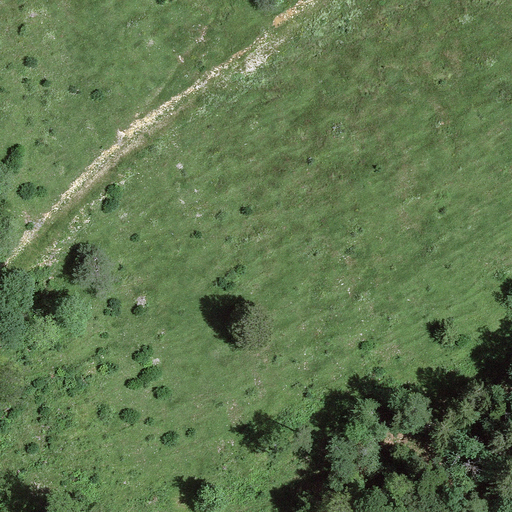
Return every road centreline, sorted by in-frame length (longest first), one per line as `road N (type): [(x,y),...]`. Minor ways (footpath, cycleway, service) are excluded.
road 1 (track): [(321,0),(137,144),(0,283)]
road 2 (track): [(137,144),(231,0)]
